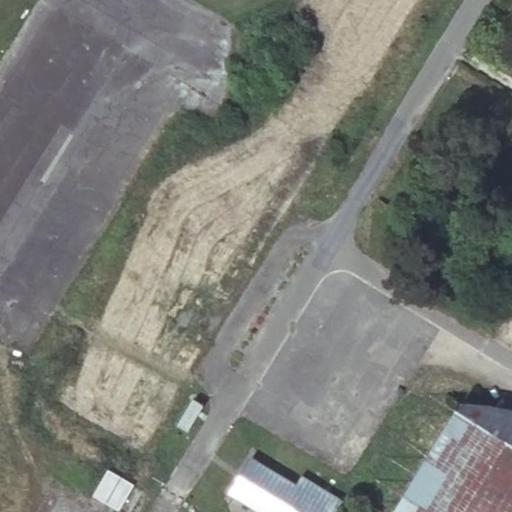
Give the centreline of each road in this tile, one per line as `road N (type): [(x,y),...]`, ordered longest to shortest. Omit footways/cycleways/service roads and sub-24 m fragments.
road 1 (unclassified): [(172,492),(326,240)]
road 2 (unclassified): [(326,240),(475,0)]
road 3 (unclassified): [(326,240),(511,358)]
